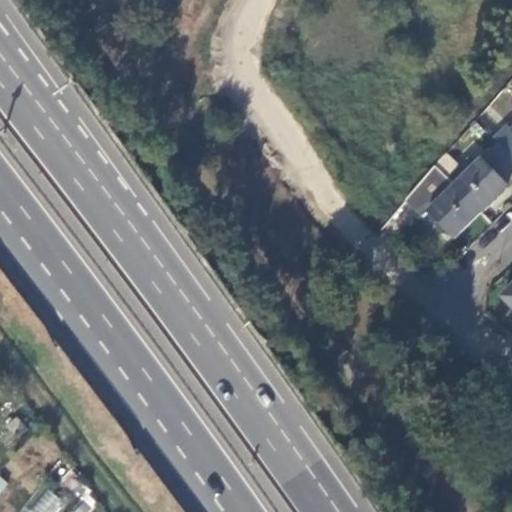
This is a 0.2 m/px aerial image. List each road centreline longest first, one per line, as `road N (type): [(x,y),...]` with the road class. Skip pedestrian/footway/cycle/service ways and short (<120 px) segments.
road 1 (trunk): [(329,511),(0,73)]
road 2 (trunk): [(0,193),(245,511)]
road 3 (residential): [(448,310),(346,221),(244,67),(245,23),(259,0)]
